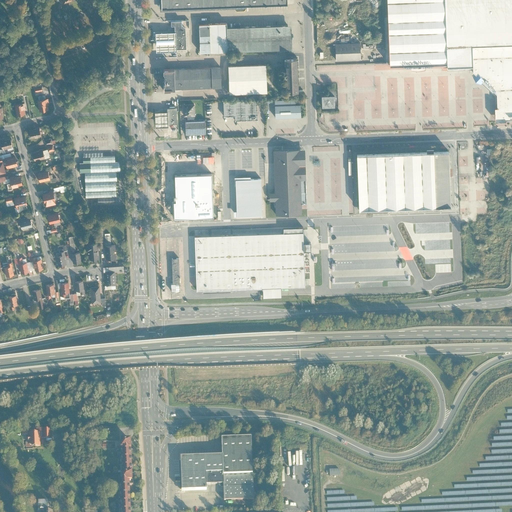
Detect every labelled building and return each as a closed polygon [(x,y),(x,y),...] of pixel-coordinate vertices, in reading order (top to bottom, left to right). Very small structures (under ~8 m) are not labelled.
[(213,7),(213,0),(160,0),(161,9),(213,7)] [(426,68),(426,61),(447,60),(444,0),(382,0),(385,62),(412,61),(412,69),(426,68)] [(511,0),(444,0),(447,60),(474,58),(473,45),(511,44),(511,0)] [(175,25),(175,32),(176,49),(186,48),(185,28),(182,25),(182,21),(171,21),(171,26),(175,25)] [(227,23),(199,24),(200,53),(228,53),(227,28),(227,23)] [(292,51),(292,26),(238,28),(227,28),(228,53),(292,51)] [(177,51),(177,48),(176,32),(156,33),(157,52),(177,51)] [(360,43),(335,44),(335,60),(361,59),(360,43)] [(511,44),(473,45),(474,58),(475,72),(491,88),(496,94),(497,107),(495,108),(495,121),(511,120),(511,44)] [(330,46),(315,46),(315,56),(330,56),(330,46)] [(298,75),(298,58),(286,58),(286,75),(298,75)] [(267,64),(228,65),(229,94),(268,93),(267,64)] [(174,69),(175,89),(181,89),(181,88),(221,87),(220,67),(174,69)] [(163,84),(163,90),(164,91),(171,90),(171,89),(171,90),(173,90),(174,89),(175,89),(174,69),(164,69),(164,78),(165,84),(163,84)] [(299,91),(298,75),(286,75),(287,92),(299,91)] [(336,101),(336,91),(330,91),(330,95),(321,95),(321,108),(334,108),(334,101),(336,101)] [(48,98),(38,100),(40,111),(49,109),(48,103),(49,103),(48,98)] [(235,116),(235,121),(258,120),(257,100),(223,101),(223,117),(235,116)] [(275,101),(275,118),(302,117),(301,104),(296,105),(296,100),(275,101)] [(25,103),(15,105),(17,115),(25,114),(24,110),(26,110),(25,103)] [(195,116),(195,104),(183,104),(184,116),(195,116)] [(168,111),(169,124),(178,123),(178,108),(168,108),(168,111)] [(169,126),(169,124),(168,111),(156,111),(157,126),(169,126)] [(186,121),(186,134),(205,134),(205,120),(186,121)] [(36,129),(29,130),(30,135),(29,135),(29,139),(41,136),(39,126),(35,127),(36,129)] [(12,138),(2,141),(4,149),(15,146),(12,138)] [(33,153),(35,161),(45,158),(43,150),(33,153)] [(276,202),(276,216),(302,215),(302,203),(307,203),(306,151),(275,152),(276,193),(270,193),(270,202),(276,202)] [(449,151),(352,154),(354,209),(434,207),(433,201),(439,201),(439,198),(439,196),(447,196),(447,195),(448,195),(448,191),(450,191),(450,188),(448,188),(448,167),(450,167),(449,151)] [(85,173),(86,198),(98,198),(98,204),(121,203),(120,197),(117,197),(116,181),(117,181),(117,172),(121,172),(121,162),(116,162),(115,156),(103,156),(103,153),(84,153),(85,157),(84,157),(84,163),(80,163),(80,173),(85,173)] [(18,166),(16,157),(12,158),(11,156),(4,158),(7,168),(18,166)] [(38,173),(40,182),(50,180),(48,170),(44,171),(44,172),(38,173)] [(263,213),(262,173),(236,174),(237,214),(263,213)] [(213,218),(212,199),(212,174),(175,175),(176,205),(174,205),(174,220),(176,220),(213,218)] [(21,177),(10,179),(11,183),(7,184),(9,191),(13,190),(12,188),(23,185),(21,177)] [(56,204),(53,191),(49,192),(50,193),(43,195),(46,207),(56,204)] [(28,208),(25,196),(15,199),(17,208),(15,208),(16,212),(17,213),(20,212),(20,210),(28,208)] [(48,215),(50,224),(60,222),(58,212),(54,213),(55,214),(48,215)] [(33,227),(30,218),(26,219),(26,218),(20,219),(22,229),(33,227)] [(307,241),(304,241),(304,239),(304,233),(303,232),(195,235),(196,290),(263,288),(263,297),(282,296),(281,287),(305,286),(304,252),(308,252),(310,252),(310,241),(307,241)] [(99,260),(98,243),(86,244),(86,252),(89,252),(90,260),(99,260)] [(116,260),(115,246),(105,246),(106,260),(116,260)] [(81,263),(80,253),(77,253),(76,250),(71,251),(72,254),(73,264),(81,263)] [(43,269),(41,260),(37,260),(37,257),(35,258),(34,255),(31,256),(30,252),(28,253),(30,263),(33,262),(35,271),(43,269)] [(67,265),(64,252),(60,252),(61,256),(57,257),(59,267),(67,265)] [(29,273),(27,263),(23,264),(22,258),(18,258),(19,264),(21,274),(29,273)] [(180,262),(166,262),(167,287),(181,287),(180,262)] [(14,276),(12,263),(7,264),(8,267),(4,268),(6,277),(14,276)] [(116,284),(115,270),(110,271),(105,271),(107,285),(116,284)] [(85,293),(83,280),(75,281),(76,290),(80,289),(81,293),(85,293)] [(70,294),(69,282),(60,282),(62,298),(70,298),(70,294)] [(55,291),(54,283),(46,284),(47,297),(51,297),(51,293),(55,293),(55,291)] [(101,298),(100,285),(90,286),(92,303),(101,302),(101,301),(101,298)] [(42,297),(40,288),(32,290),(34,299),(38,298),(40,308),(44,307),(42,297)] [(18,304),(16,294),(8,296),(10,309),(15,308),(14,304),(18,304)] [(50,439),(50,430),(44,430),(44,428),(34,428),(34,434),(29,434),(29,448),(41,448),(41,439),(50,439)] [(221,456),(179,457),(180,479),(175,479),(175,483),(178,483),(180,483),(180,491),(206,491),(206,485),(219,485),(219,487),(220,488),(223,488),(224,501),(253,500),(251,438),(221,439),(221,456)] [(120,441),(120,450),(132,450),(132,441),(120,441)] [(120,450),(121,459),(132,459),(132,450),(120,450)] [(121,459),(121,468),(132,467),(132,459),(121,459)] [(121,468),(121,476),(133,476),(132,467),(121,468)] [(121,476),(121,485),(133,485),(133,476),(121,476)] [(119,485),(119,493),(131,493),(130,485),(119,485)] [(119,493),(119,501),(131,501),(131,493),(119,493)] [(119,501),(120,509),(131,509),(131,501),(119,501)] [(48,502),(39,503),(40,508),(41,508),(41,511),(49,511),(48,502)]
